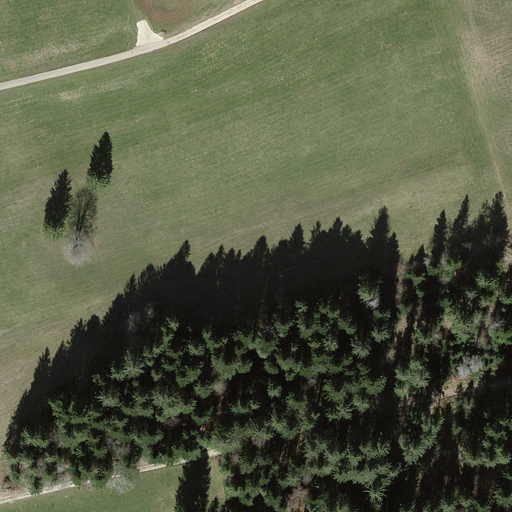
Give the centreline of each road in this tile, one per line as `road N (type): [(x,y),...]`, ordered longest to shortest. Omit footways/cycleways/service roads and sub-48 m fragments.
road 1 (track): [(0,502),(511,380)]
road 2 (track): [(0,84),(149,48)]
